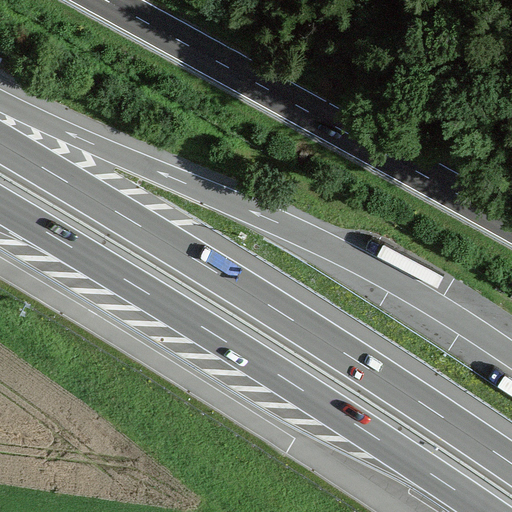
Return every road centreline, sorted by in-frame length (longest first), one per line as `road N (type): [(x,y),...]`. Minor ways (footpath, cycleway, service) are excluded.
road 1 (motorway): [(511,464),(171,241),(0,143)]
road 2 (motorway): [(0,207),(287,380),(486,511)]
road 3 (primary): [(511,225),(105,0)]
road 4 (motorway): [(208,195),(0,99)]
